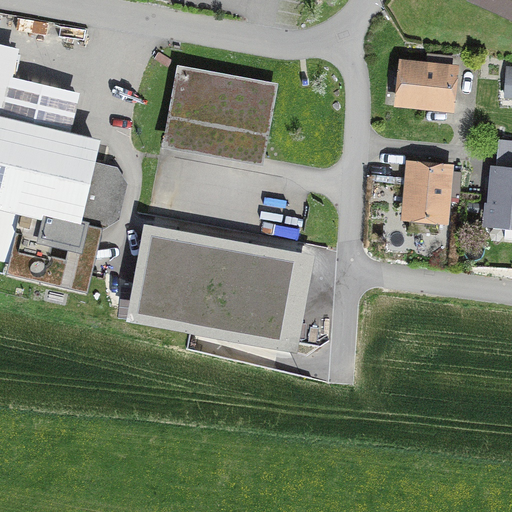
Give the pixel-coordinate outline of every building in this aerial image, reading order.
[(511,0),(470,0),(511,18),(511,0)] [(19,51),(0,46),(0,272),(6,274),(6,277),(88,296),(103,233),(120,222),(128,185),(117,169),(105,165),(109,146),(72,137),(81,96),(15,80),(20,64),(17,63),(19,51)] [(454,114),(459,66),(452,65),(453,56),(427,53),(426,63),(399,60),(394,108),(454,114)] [(279,85),(177,67),(162,150),(264,168),(279,85)] [(454,166),(406,162),(401,223),(449,227),(451,199),(459,200),(461,173),(454,172),(454,166)] [(511,171),(493,170),(490,204),(487,204),(486,223),(507,225),(508,222),(511,222),(511,171)]
